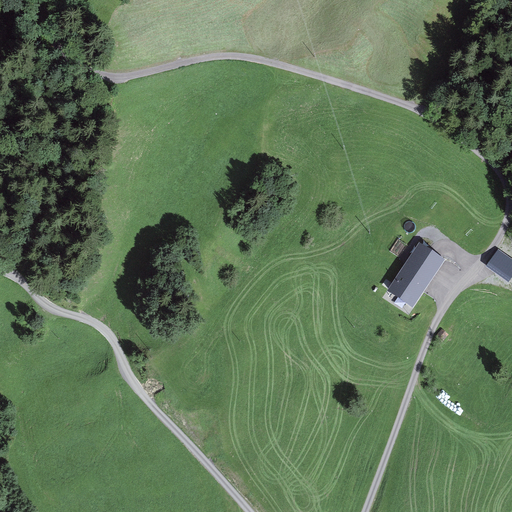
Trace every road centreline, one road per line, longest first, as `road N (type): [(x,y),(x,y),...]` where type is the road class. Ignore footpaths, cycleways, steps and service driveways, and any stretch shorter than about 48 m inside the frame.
road 1 (unclassified): [(364,511),(433,328),(506,221),(506,183),(476,148),(419,110),(274,62),(225,55),(137,74),(97,73),(54,42),(44,0)]
road 2 (unclassified): [(0,270),(51,308),(100,326),(138,391),(250,511)]
